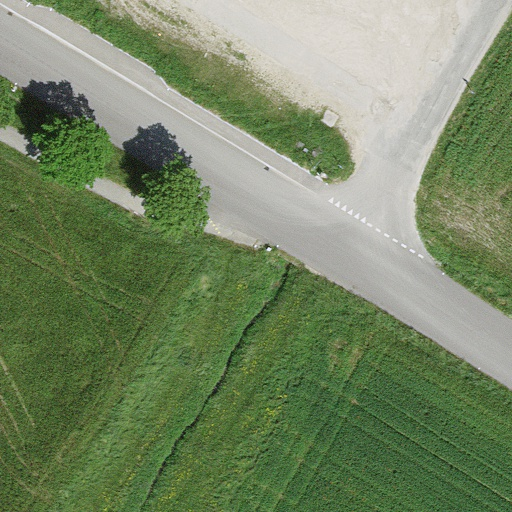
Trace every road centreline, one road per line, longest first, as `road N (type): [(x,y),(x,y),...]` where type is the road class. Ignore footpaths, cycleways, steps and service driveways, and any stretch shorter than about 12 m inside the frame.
road 1 (tertiary): [(0,42),(354,251)]
road 2 (unclassified): [(354,251),(494,0)]
road 3 (tertiary): [(354,251),(511,347)]
